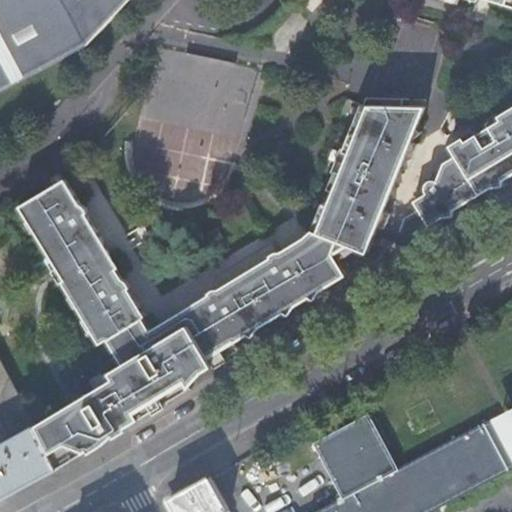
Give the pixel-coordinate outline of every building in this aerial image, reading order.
[(0,0),(0,91),(85,47),(129,0),(0,0)] [(511,0),(491,0),(492,0),(511,6),(511,109),(498,118),(490,122),(487,124),(489,128),(483,132),(477,135),(475,132),(472,133),(464,138),(450,147),(456,157),(444,164),(439,176),(434,174),(431,176),(429,181),(428,182),(426,184),(425,186),(425,189),(425,192),(426,194),(424,196),(419,199),(413,202),(418,210),(404,219),(400,227),(398,234),(403,236),(408,239),(442,218),(453,217),(454,211),(493,187),(503,187),(504,181),(511,176),(511,0)] [(35,425),(58,468),(78,457),(82,455),(84,454),(89,452),(94,449),(99,447),(102,445),(106,441),(110,437),(113,434),(114,433),(125,427),(134,421),(152,411),(164,404),(189,389),(191,387),(204,371),(213,366),(214,369),(227,361),(226,359),(240,350),(235,342),(247,335),(252,337),(258,329),(284,313),(289,315),(296,306),(309,298),(314,300),(319,292),(346,275),(342,268),(338,261),(358,250),(367,254),(379,226),(365,220),(371,206),(379,209),(384,211),(390,197),(397,196),(396,183),(402,183),(401,169),(408,168),(407,156),(401,153),(393,150),(399,135),(412,141),(422,133),(418,128),(426,107),(402,106),(402,99),(365,98),(362,105),(368,107),(363,119),(357,117),(344,151),(349,153),(345,163),(342,173),(336,170),(328,190),(333,192),(328,206),(323,204),(312,231),(304,237),(281,251),(278,251),(274,252),(272,253),(274,256),(249,271),(218,289),(216,289),(213,290),(211,291),(213,292),(197,302),(168,319),(165,321),(150,330),(143,318),(145,316),(135,300),(127,285),(129,284),(128,282),(126,280),(124,278),(121,276),(101,243),(104,241),(89,219),(85,210),(86,209),(86,208),(85,207),(84,205),(82,203),(80,202),(66,178),(64,179),(55,184),(20,205),(29,220),(36,231),(51,256),(57,267),(55,269),(62,281),(71,295),(77,306),(85,319),(91,329),(99,343),(107,339),(123,365),(126,370),(114,377),(87,393),(86,394),(85,394),(82,394),(80,395),(81,397),(35,425)] [(362,105),(357,117),(363,119),(368,107),(362,105)] [(459,120),(455,113),(447,129),(451,135),(459,120)] [(420,144),(412,141),(399,135),(393,150),(401,153),(407,156),(414,158),(417,151),(420,144)] [(340,161),(345,163),(349,153),(344,151),(340,161)] [(340,161),(336,170),(342,173),(345,163),(340,161)] [(55,184),(64,179),(61,172),(51,178),(55,184)] [(365,220),(379,226),(386,228),(388,222),(391,214),(384,211),(379,209),(371,206),(365,220)] [(298,208),(291,212),(294,217),(301,213),(302,209),(298,208)] [(33,232),(36,231),(29,220),(26,222),(33,232)] [(142,225),(136,229),(143,241),(147,233),(142,225)] [(222,238),(216,228),(205,234),(212,244),(222,238)] [(52,270),(55,269),(57,267),(51,256),(46,259),(52,270)] [(75,308),(77,306),(71,295),(68,297),(75,308)] [(88,331),(91,329),(85,319),(82,320),(88,331)] [(0,499),(22,487),(58,468),(35,425),(32,419),(0,358),(0,413),(13,439),(0,446),(0,499)] [(111,372),(114,377),(126,370),(123,365),(111,372)] [(164,404),(152,411),(154,414),(165,407),(164,404)] [(511,408),(495,418),(511,448),(511,408)] [(431,511),(511,469),(511,448),(495,418),(398,468),(370,415),(315,444),(343,498),(316,511),(431,511)] [(127,430),(125,427),(114,433),(116,437),(127,430)] [(224,511),(230,511),(211,476),(192,487),(175,497),(172,504),(176,511),(223,511),(224,511)]
